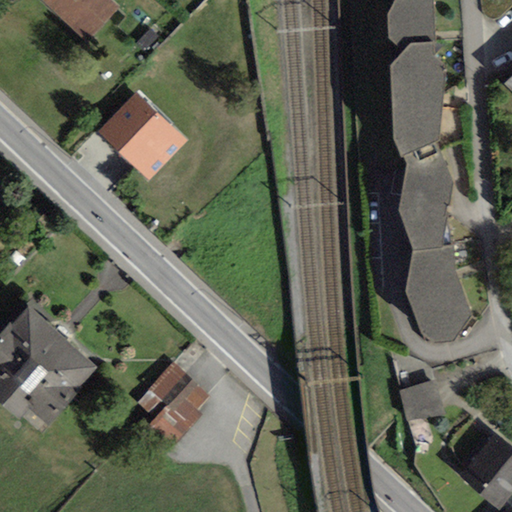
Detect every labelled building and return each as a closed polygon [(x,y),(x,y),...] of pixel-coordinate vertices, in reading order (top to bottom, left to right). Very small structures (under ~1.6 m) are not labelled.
[(30,0),(70,35),(77,28),(88,38),(115,8),(105,0),(30,0)] [(435,42),(432,0),(396,0),(388,14),(389,41),(403,52),(409,44),(435,42)] [(442,42),(435,42),(409,44),(403,52),(390,66),(392,140),(402,157),(436,142),(439,141),(444,91),(442,42)] [(511,72),(497,86),(511,101),(511,72)] [(188,142),(136,92),(98,130),(150,181),(188,142)] [(452,185),(436,142),(402,157),(407,164),(399,210),(413,252),(442,246),(452,185)] [(452,245),(442,246),(413,252),(405,294),(421,336),(434,344),(453,341),(472,314),(456,273),(452,245)] [(89,368),(18,301),(0,320),(0,416),(1,418),(15,404),(36,424),(89,368)] [(145,428),(165,445),(205,399),(173,371),(151,395),(164,406),(145,428)] [(511,484),(511,454),(485,435),(453,480),(494,509),(511,484)]
